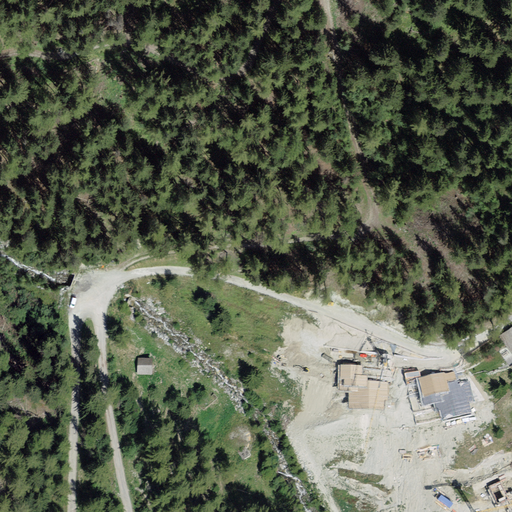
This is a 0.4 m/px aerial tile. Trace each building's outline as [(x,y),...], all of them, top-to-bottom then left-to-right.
[(511,330),(502,337),(511,350),(511,330)] [(153,361),(138,359),(136,376),(151,378),(153,361)] [(348,393),(348,409),(387,409),(387,382),(368,382),(368,373),(361,373),(361,364),(337,364),(337,393),(348,393)] [(403,381),(415,378),(421,404),(432,402),(434,409),(440,407),(443,419),(472,412),(469,400),(476,398),(472,380),(459,383),(455,367),(423,375),(420,365),(401,370),(403,381)] [(511,501),(511,498),(507,490),(493,498),(500,511),(511,511),(511,509),(508,503),(511,501)]
